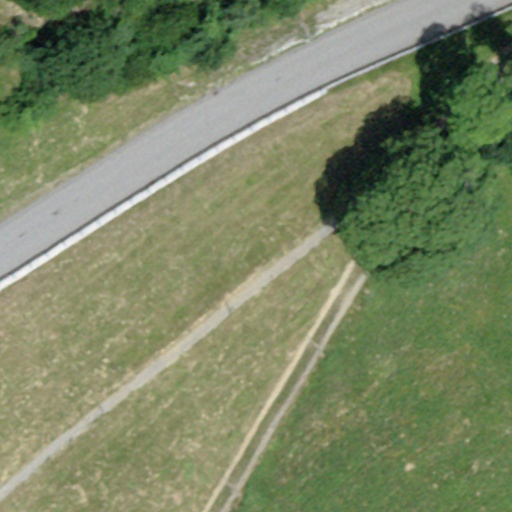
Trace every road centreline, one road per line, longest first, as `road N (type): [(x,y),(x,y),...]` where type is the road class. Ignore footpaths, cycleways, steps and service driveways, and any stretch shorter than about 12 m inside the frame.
road 1 (track): [(511,57),(394,200),(199,511)]
road 2 (residential): [(0,250),(316,63),(457,0)]
